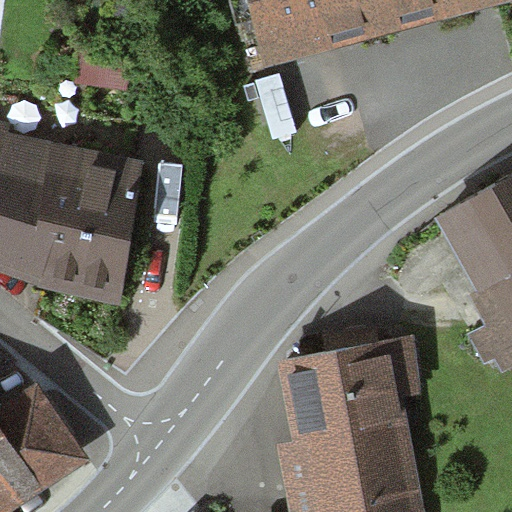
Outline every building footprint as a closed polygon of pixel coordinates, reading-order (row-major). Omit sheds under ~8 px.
[(511,6),(511,0),(247,0),(266,74),(488,13),(511,6)] [(133,59),(82,53),(77,86),(129,93),(133,59)] [(0,276),(34,289),(118,306),(147,162),(7,134),(10,121),(0,118),(0,276)] [(511,180),(437,223),(477,295),(470,300),(486,329),(471,337),(486,365),(496,359),(504,374),(511,369),(511,180)] [(412,341),(277,366),(291,442),(278,444),(291,511),(423,511),(400,390),(421,386),(412,341)] [(0,415),(0,511),(19,511),(91,464),(40,389),(0,415)]
